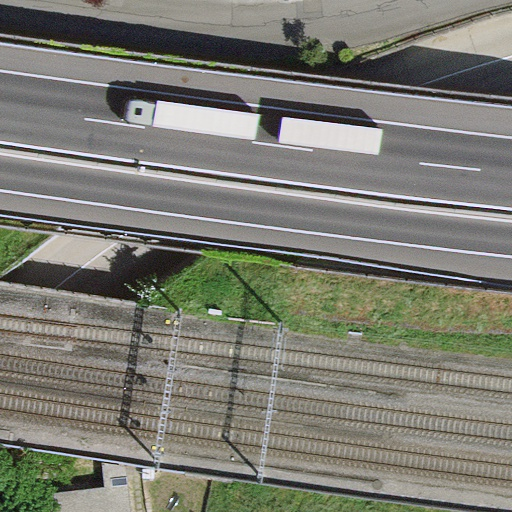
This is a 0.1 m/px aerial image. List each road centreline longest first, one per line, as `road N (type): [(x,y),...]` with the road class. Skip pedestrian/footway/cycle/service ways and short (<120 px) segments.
road 1 (secondary): [(0,339),(124,240),(251,163),(380,102),(511,58)]
road 2 (motorway): [(511,173),(0,106)]
road 3 (motorway): [(0,171),(511,237)]
road 4 (residential): [(28,0),(224,30),(343,27),(441,0)]
